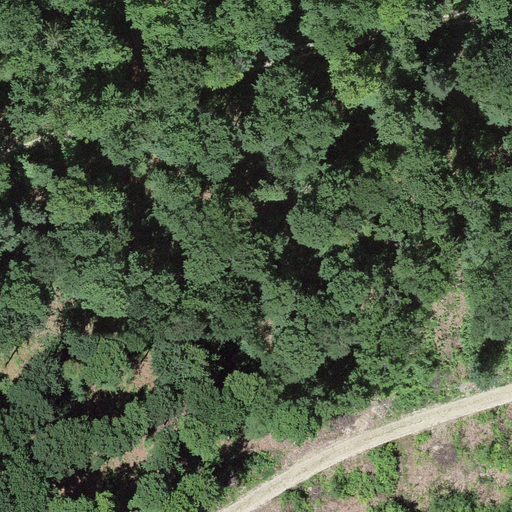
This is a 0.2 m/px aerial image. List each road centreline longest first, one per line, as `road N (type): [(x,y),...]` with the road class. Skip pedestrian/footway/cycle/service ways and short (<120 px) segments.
road 1 (track): [(0,158),(145,96),(320,43),(511,8)]
road 2 (track): [(238,511),(384,429),(511,391)]
